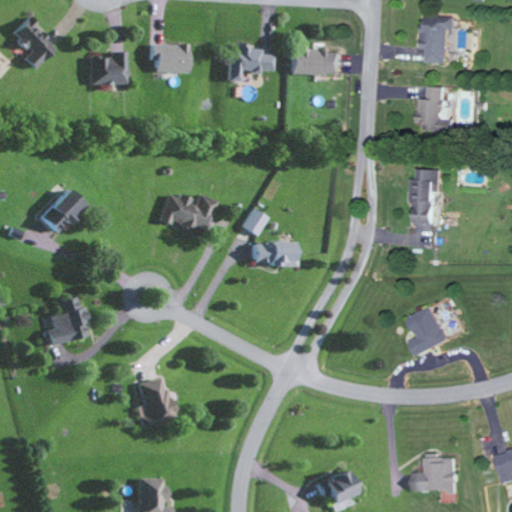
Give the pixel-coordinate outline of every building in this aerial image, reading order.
[(454,29),(455,16),(426,15),(426,24),(421,23),(421,48),(426,48),(426,62),(447,62),(448,29),(454,29)] [(20,58),(31,68),(53,46),(24,18),(8,34),(27,51),(20,58)] [(226,80),(239,80),(240,70),(259,72),(259,69),(272,70),(273,54),(259,53),(260,48),(246,47),(247,43),(236,42),(236,50),(228,49),(226,80)] [(153,71),(186,72),(186,44),(148,43),(148,60),(153,60),(153,71)] [(289,73),(338,74),(339,52),(325,51),(325,48),(290,48),(289,73)] [(124,83),(124,51),(108,51),(109,57),(87,57),(88,83),(124,83)] [(444,86),(428,86),(428,98),(421,98),(421,113),(417,112),(416,122),(424,122),(424,130),(443,131),(444,86)] [(415,222),(434,223),(435,191),(440,191),(441,169),(418,169),(418,179),(411,179),(411,202),(416,202),(415,222)] [(80,205),(63,189),(36,218),(53,234),(80,205)] [(165,194),(156,220),(167,224),(168,220),(203,232),(214,200),(194,193),(192,198),(176,193),(175,197),(165,194)] [(256,235),(265,215),(249,208),(240,228),(256,235)] [(294,266),(294,252),(288,252),(289,242),(250,241),(249,262),(264,262),(264,266),(294,266)] [(85,336),(82,323),(85,322),(81,306),(76,307),(74,296),(53,301),(56,313),(47,316),(50,329),(43,330),(47,345),(85,336)] [(418,355),(449,341),(433,307),(409,318),(419,338),(411,341),(418,355)] [(141,405),(135,406),(139,426),(170,420),(161,377),(136,383),(141,405)] [(511,449),(496,453),(504,484),(511,482),(511,449)] [(458,457),(439,457),(439,454),(427,453),(427,472),(414,472),(414,490),(458,491),(458,457)] [(351,493),(340,470),(311,483),(318,498),(323,496),(330,511),(348,504),(344,496),(351,493)] [(135,511),(168,511),(169,505),(162,505),(163,478),(136,478),(135,511)]
